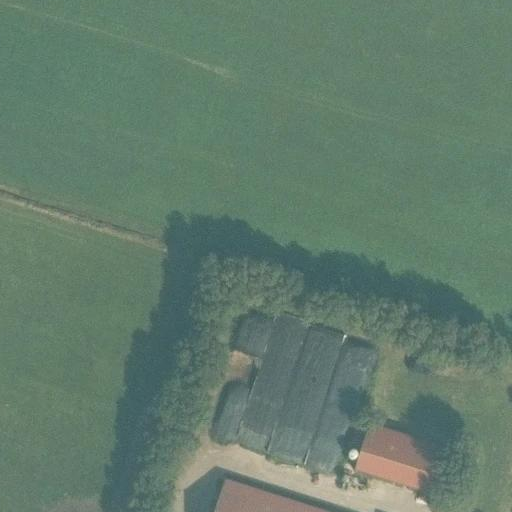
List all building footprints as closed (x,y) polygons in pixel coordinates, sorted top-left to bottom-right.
[(233,450),(265,322),(235,314),(203,442),(233,450)] [(295,338),(297,327),(277,323),(275,334),(295,338)] [(307,418),(328,342),(299,334),(282,393),(296,397),(292,413),(307,418)] [(266,459),(297,462),(301,425),(269,422),(266,459)] [(415,437),(432,437),(432,425),(415,425),(415,437)] [(355,474),(357,475),(433,499),(447,453),(370,428),(368,431),(357,427),(351,447),(362,451),(355,474)] [(309,455),(306,466),(313,469),(309,480),(328,486),(335,464),(309,455)] [(324,511),(224,481),(214,511),(324,511)]
